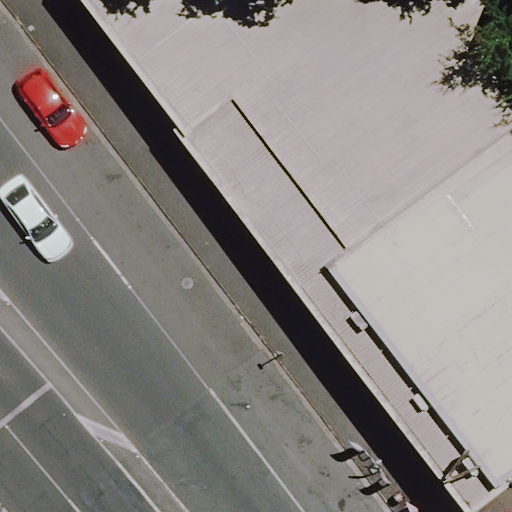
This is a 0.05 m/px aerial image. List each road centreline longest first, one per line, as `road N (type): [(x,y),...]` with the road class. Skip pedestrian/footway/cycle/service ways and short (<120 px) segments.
road 1 (tertiary): [(0,297),(91,419)]
road 2 (tertiary): [(91,419),(0,315)]
road 3 (tertiary): [(167,511),(91,419)]
